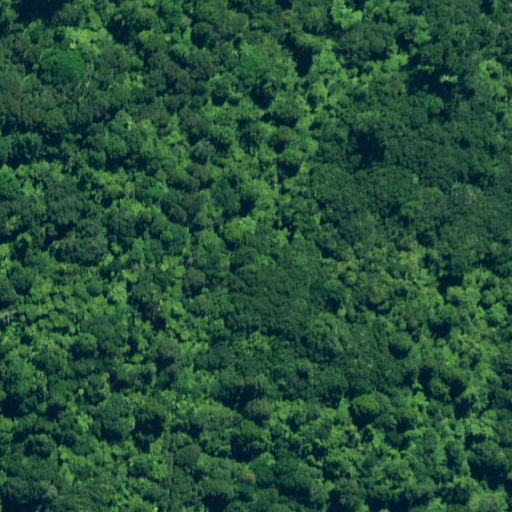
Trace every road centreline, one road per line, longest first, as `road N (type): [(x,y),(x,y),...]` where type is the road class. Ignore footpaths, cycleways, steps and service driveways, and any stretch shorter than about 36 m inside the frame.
road 1 (track): [(142,511),(195,427),(355,511)]
road 2 (track): [(404,511),(496,495),(511,403)]
